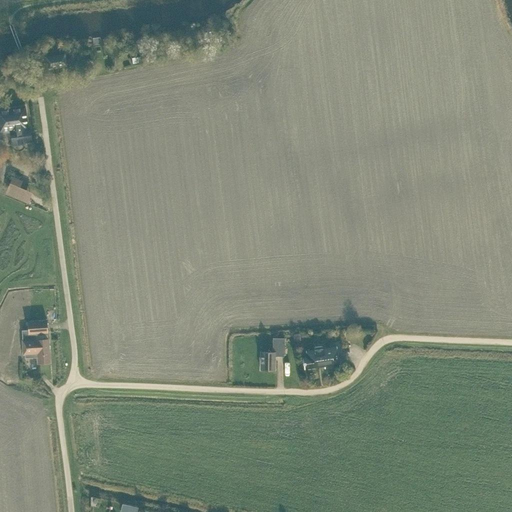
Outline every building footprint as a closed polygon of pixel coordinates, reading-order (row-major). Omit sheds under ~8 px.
[(70,66),(78,65),(76,52),(67,53),(70,66)] [(47,70),(66,66),(64,54),(45,58),(47,70)] [(30,142),(29,129),(28,129),(24,107),(0,110),(0,133),(10,132),(12,146),(24,144),(23,143),(30,142)] [(10,185),(18,188),(20,182),(13,179),(10,185)] [(32,355),(31,352),(36,351),(37,364),(49,363),(48,339),(47,339),(46,321),(27,323),(27,330),(21,330),(22,341),(23,355),(32,355)] [(272,353),(260,352),(260,370),(274,371),(274,357),(280,357),(280,345),(272,345),(272,353)] [(324,369),(339,367),(336,347),(320,349),(320,347),(311,348),(311,350),(306,351),(307,357),(302,358),(304,370),(324,367),(324,369)]
